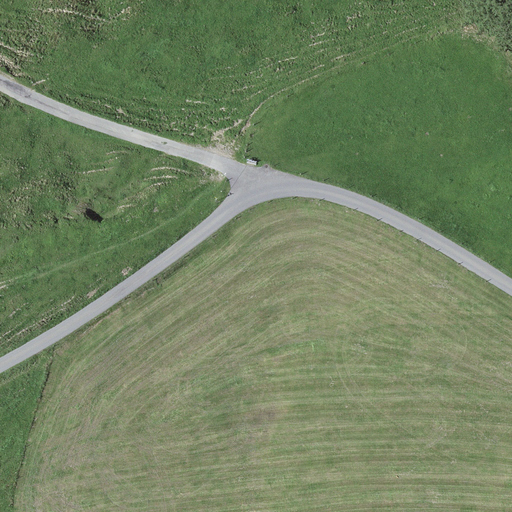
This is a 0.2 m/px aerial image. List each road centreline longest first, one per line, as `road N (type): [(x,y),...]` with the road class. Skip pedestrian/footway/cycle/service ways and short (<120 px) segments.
road 1 (residential): [(0,365),(260,188),(292,187),(380,211),(511,287)]
road 2 (track): [(260,188),(232,167),(92,123),(0,82)]
